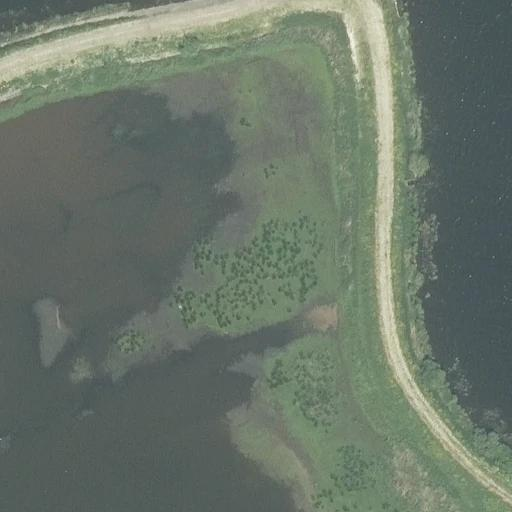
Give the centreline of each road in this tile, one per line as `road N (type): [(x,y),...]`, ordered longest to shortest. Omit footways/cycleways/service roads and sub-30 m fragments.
road 1 (track): [(511,493),(406,386),(391,303),(391,185),(372,0)]
road 2 (track): [(266,0),(0,73)]
